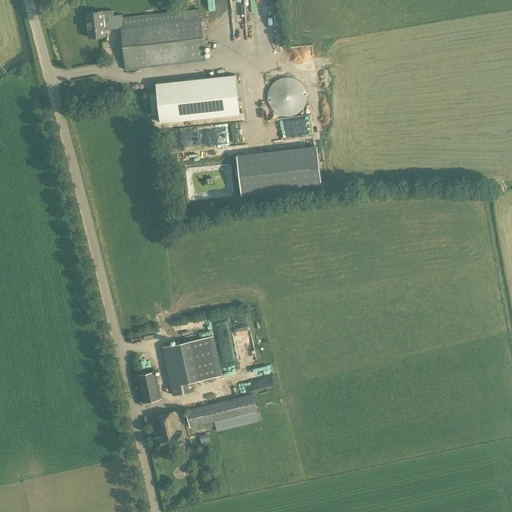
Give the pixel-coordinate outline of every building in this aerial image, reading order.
[(253,0),(254,10),(264,10),(264,0),(253,0)] [(250,14),(250,5),(234,5),(234,14),(250,14)] [(137,54),(138,56),(217,47),(212,7),(133,16),(137,54)] [(105,29),(124,27),(122,14),(113,15),(113,10),(102,11),(102,10),(85,12),(88,37),(105,35),(105,29)] [(274,53),(272,15),(256,16),(258,54),(274,53)] [(235,74),(155,82),(160,122),(240,114),(235,74)] [(273,83),(271,85),(270,87),(269,89),(268,91),(268,93),(267,96),(267,98),(268,100),(269,103),(269,105),(273,110),(274,111),(277,113),(279,114),(281,115),(284,115),(288,115),(291,115),(293,114),(297,113),(299,111),(301,109),(304,106),(305,103),(306,99),(306,95),(306,90),(304,87),(303,84),(300,82),(299,80),(297,79),(294,78),(291,77),(287,77),(283,77),(281,78),(278,79),(277,80),(274,81),(273,83)] [(145,97),(154,97),(154,86),(145,86),(145,97)] [(316,145),(237,155),(242,195),(321,185),(316,145)] [(219,178),(198,179),(199,198),(220,197),(219,178)] [(217,375),(208,335),(162,346),(171,386),(217,375)] [(271,364),(247,367),(251,389),(275,385),(271,364)] [(141,402),(161,397),(156,370),(136,374),(141,402)] [(190,427),(191,427),(256,411),(252,394),(186,410),(190,427)] [(184,439),(182,430),(180,430),(175,410),(151,416),(156,436),(155,436),(157,446),(184,439)]
